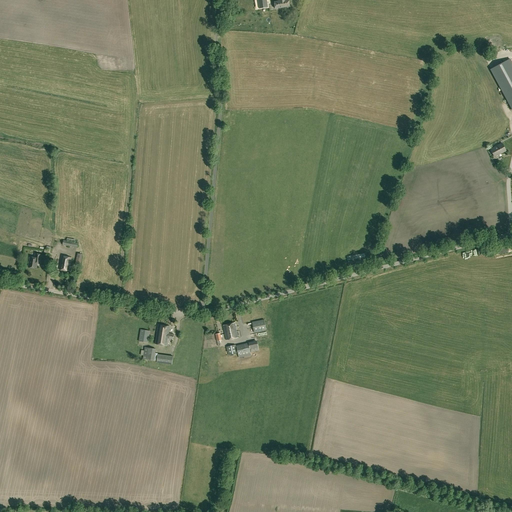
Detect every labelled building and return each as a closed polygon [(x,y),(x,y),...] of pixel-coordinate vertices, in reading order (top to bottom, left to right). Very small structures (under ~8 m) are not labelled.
[(266,0),(257,0),(259,9),(268,7),(266,0)] [(289,7),(288,0),(276,0),(277,2),(274,2),(275,9),(289,7)] [(511,62),(510,59),(490,70),(511,109),(511,62)] [(506,151),(502,143),(491,149),(495,157),(506,151)] [(42,255),(35,254),(35,258),(30,257),(28,267),(36,268),(37,263),(40,263),(42,255)] [(59,269),(69,271),(71,257),(61,256),(59,269)] [(266,330),(264,320),(252,322),(254,333),(266,330)] [(235,323),(223,325),(226,340),(238,337),(235,323)] [(158,324),(155,344),(167,346),(168,338),(173,339),(174,334),(169,333),(170,326),(158,324)] [(125,327),(124,345),(123,345),(122,354),(132,355),(133,347),(135,347),(137,333),(134,333),(135,328),(125,327)] [(150,331),(141,330),(139,341),(148,343),(150,331)] [(248,343),(237,346),(238,353),(239,357),(251,355),(251,352),(259,350),(257,341),(248,343)] [(235,344),(226,347),(228,355),(237,353),(235,344)] [(158,353),(155,353),(156,349),(144,347),(143,359),(154,361),(157,361),(156,363),(172,365),(174,356),(158,354),(158,353)]
